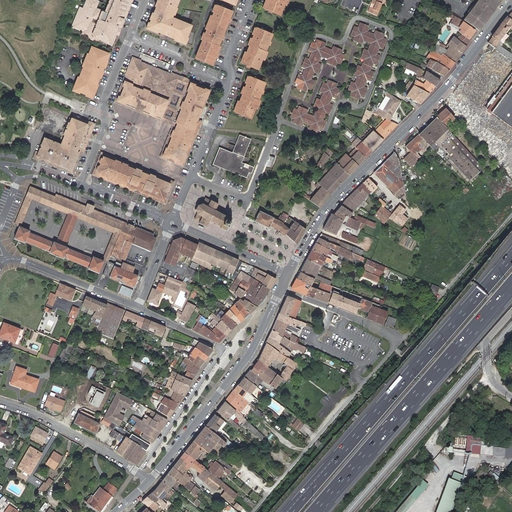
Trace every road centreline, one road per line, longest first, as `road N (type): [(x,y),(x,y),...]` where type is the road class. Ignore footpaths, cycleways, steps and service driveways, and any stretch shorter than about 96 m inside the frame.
road 1 (secondary): [(511,2),(442,90),(334,198),(288,272)]
road 2 (motorway): [(511,255),(290,511)]
road 3 (motorway): [(314,511),(511,286)]
road 4 (secondary): [(281,288),(251,353),(148,480)]
road 5 (residential): [(398,342),(251,511)]
road 6 (residential): [(511,213),(398,342)]
road 7 (residential): [(0,400),(135,470)]
road 8 (residential): [(220,348),(135,470)]
road 9 (residential): [(18,179),(38,176),(144,221),(152,213)]
road 10 (residential): [(190,175),(246,197),(277,119)]
road 11 (residential): [(7,259),(138,306)]
road 12 (residential): [(281,288),(398,342)]
